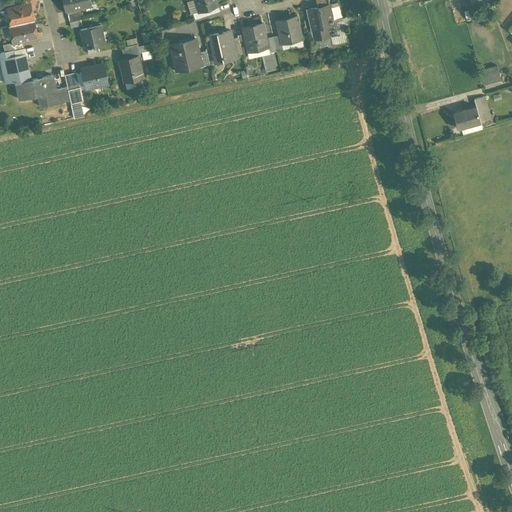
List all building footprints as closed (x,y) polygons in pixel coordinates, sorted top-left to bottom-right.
[(13,0),(0,2),(0,10),(8,8),(14,6),(13,0)] [(91,0),(63,0),(66,11),(68,11),(81,8),(92,5),(91,0)] [(217,0),(194,0),(198,11),(198,12),(206,9),(219,5),(217,0)] [(490,0),(470,0),(474,10),(492,4),(490,0)] [(338,2),(330,4),(337,34),(315,39),(317,48),(348,41),(344,25),(355,22),(354,15),(342,18),(338,2)] [(14,6),(8,8),(8,9),(7,10),(8,14),(9,15),(11,25),(35,20),(31,3),(14,6)] [(318,6),(308,8),(315,39),(337,34),(330,4),(318,6)] [(206,9),(198,12),(198,11),(193,13),(195,19),(208,14),(206,9)] [(68,14),(70,21),(81,19),(83,18),(82,11),(68,14)] [(297,15),(276,20),(280,34),(282,43),(303,39),(297,15)] [(11,25),(10,25),(11,33),(14,35),(16,41),(16,42),(22,40),(36,37),(38,34),(35,20),(11,25)] [(264,23),(243,27),(248,51),(268,46),(269,46),(267,37),(264,23)] [(101,25),(81,29),(81,30),(85,48),(87,47),(98,45),(105,43),(101,25)] [(231,30),(209,35),(216,62),(237,57),(232,36),(231,30)] [(232,36),(237,57),(243,56),(238,34),(232,36)] [(280,34),(273,36),(277,50),(283,49),(282,43),(280,34)] [(267,37),(269,46),(268,46),(270,52),(277,50),(273,36),(267,37)] [(196,38),(170,44),(177,71),(202,65),(201,61),(202,61),(200,51),(196,38)] [(282,43),(283,49),(292,47),(293,48),(304,46),(303,39),(282,43)] [(16,41),(4,44),(5,51),(14,49),(23,47),(22,40),(16,42),(16,41)] [(138,55),(138,56),(141,55),(140,52),(139,46),(138,43),(124,46),(126,58),(138,55)] [(5,51),(1,52),(2,59),(3,59),(3,58),(15,55),(14,49),(5,51)] [(207,50),(200,51),(202,61),(201,61),(202,65),(210,63),(207,50)] [(15,55),(3,58),(3,59),(6,72),(14,71),(16,82),(31,79),(25,53),(15,55)] [(126,58),(120,59),(125,81),(143,77),(138,56),(138,55),(126,58)] [(104,63),(82,68),(83,72),(86,88),(87,88),(86,86),(100,83),(100,85),(108,83),(104,63)] [(497,65),(480,70),(483,82),(500,77),(497,65)] [(83,72),(77,73),(79,83),(81,89),(86,88),(83,72)] [(65,76),(68,86),(79,83),(77,73),(65,76)] [(31,79),(16,82),(20,99),(46,93),(48,105),(59,102),(56,89),(53,74),(31,79)] [(145,85),(143,77),(125,81),(127,89),(145,85)] [(500,77),(483,82),(484,85),(501,80),(500,77)] [(79,83),(68,86),(71,100),(71,103),(83,100),(81,89),(79,83)] [(68,86),(56,89),(59,102),(71,100),(68,86)] [(485,96),(474,99),(476,106),(477,106),(481,121),(491,118),(485,96)] [(476,106),(454,113),(458,128),(461,127),(463,133),(482,127),(481,121),(477,106),(476,106)]
